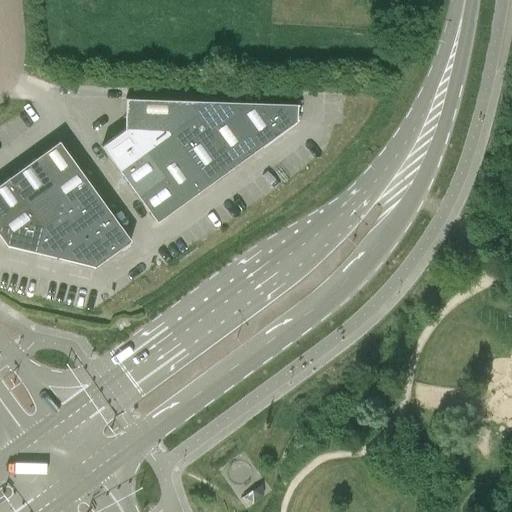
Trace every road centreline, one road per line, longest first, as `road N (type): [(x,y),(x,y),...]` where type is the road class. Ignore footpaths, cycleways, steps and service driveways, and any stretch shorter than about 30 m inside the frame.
road 1 (secondary): [(97,469),(346,276),(415,179),(427,133)]
road 2 (secondary): [(427,133),(328,226),(61,422)]
road 3 (secondary): [(427,133),(464,0)]
